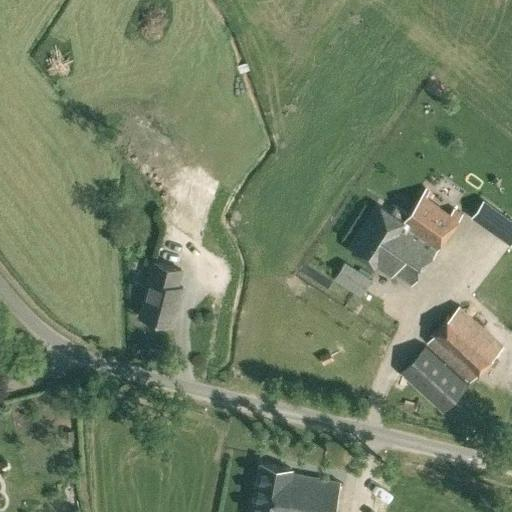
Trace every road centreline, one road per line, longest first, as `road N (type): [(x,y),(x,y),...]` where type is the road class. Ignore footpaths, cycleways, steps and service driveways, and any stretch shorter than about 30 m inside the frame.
road 1 (unclassified): [(511,467),(76,359),(49,346),(0,283)]
road 2 (unknown): [(183,388),(191,380),(198,316),(210,307),(230,309),(250,318),(258,336),(252,407)]
road 3 (unknown): [(454,269),(393,354),(367,434)]
